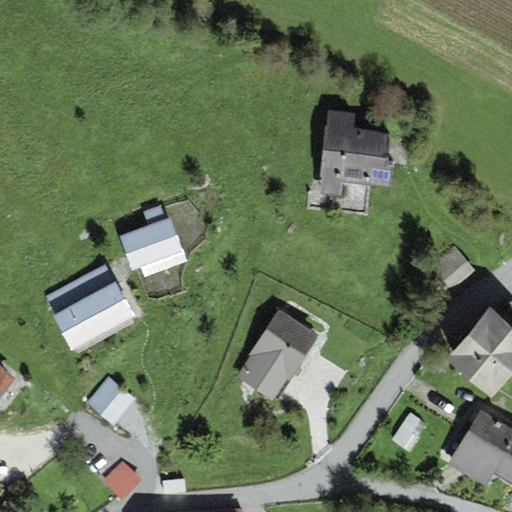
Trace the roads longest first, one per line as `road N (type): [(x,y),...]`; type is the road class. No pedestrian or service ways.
road 1 (residential): [(329,472),(371,401),(511,258)]
road 2 (residential): [(111,511),(141,494),(329,472)]
road 3 (residential): [(329,472),(470,511)]
